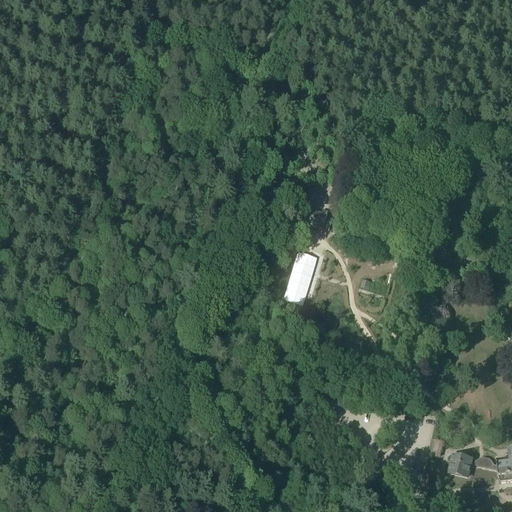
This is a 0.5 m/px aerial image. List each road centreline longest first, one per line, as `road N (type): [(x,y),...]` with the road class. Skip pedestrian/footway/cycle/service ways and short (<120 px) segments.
road 1 (track): [(0,308),(40,311),(141,21),(272,48),(289,0)]
road 2 (unknown): [(292,511),(264,493),(213,432),(198,391),(200,364)]
